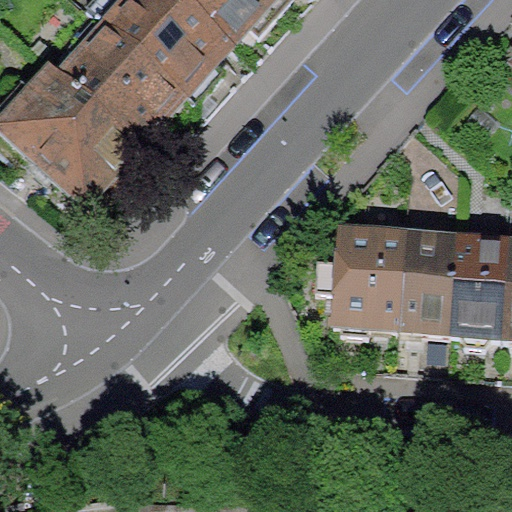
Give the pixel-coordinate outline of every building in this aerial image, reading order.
[(221,63),(231,52),(173,0),(140,0),(108,35),(194,113),(223,81),(213,71),(221,63)] [(282,0),(173,0),(231,52),(240,42),(248,32),(259,42),(290,7),(282,0)] [(164,145),(194,113),(108,35),(61,87),(136,156),(147,144),(154,136),(164,145)] [(0,134),(44,175),(85,212),(136,156),(61,87),(53,79),(34,100),(23,90),(0,114),(0,134)] [(341,333),(341,341),(368,343),(369,335),(380,336),(399,337),(405,252),(406,242),(341,237),(339,270),(318,268),(316,299),(336,300),(334,332),(341,333)] [(508,260),(483,258),(483,248),(467,247),(457,246),(457,256),(450,341),(460,342),(465,352),(484,354),(492,344),(502,345),(508,260)] [(450,341),(457,256),(405,252),(399,337),(413,338),(450,341)] [(511,260),(508,260),(502,345),(511,345),(511,260)]
